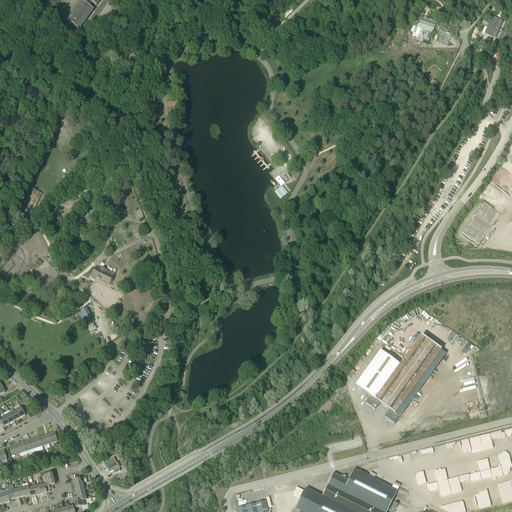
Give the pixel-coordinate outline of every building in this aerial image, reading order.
[(94,10),(89,7),(81,1),(66,22),(79,31),(94,10)] [(493,17),(492,17),(491,18),(489,23),(488,25),(484,34),(486,35),(492,37),(495,39),(499,29),(503,21),(493,17)] [(418,28),(421,29),(429,32),(431,33),(434,25),(421,20),(418,28)] [(421,29),(416,41),(421,42),(423,40),(425,41),(429,42),(430,39),(427,38),(429,32),(421,29)] [(443,34),(440,42),(448,44),(450,37),(443,34)] [(281,175),(277,177),(280,186),(291,181),(288,173),(282,176),(281,175)] [(281,199),(287,193),(282,186),(275,192),(281,199)] [(36,264),(30,269),(33,272),(42,264),(40,261),(39,261),(36,264)] [(100,270),(96,268),(91,277),(109,286),(114,276),(105,272),(105,271),(101,269),(100,270)] [(94,322),(86,307),(78,312),(86,326),(94,322)] [(400,365),(384,354),(380,351),(355,386),(370,397),(365,404),(375,411),(380,404),(389,411),(385,418),(394,425),(399,418),(395,415),(409,395),(413,398),(420,387),(416,385),(441,350),(421,336),(400,365)] [(480,370),(492,368),(490,359),(479,360),(480,370)] [(496,362),(506,411),(511,409),(511,370),(510,359),(496,362)] [(15,411),(20,419),(25,416),(21,408),(15,411)] [(14,422),(20,419),(15,411),(11,413),(10,414),(14,422)] [(9,425),(14,422),(10,414),(5,417),(9,425)] [(4,427),(9,425),(5,417),(0,419),(0,420),(2,425),(4,427)] [(499,446),(505,445),(502,432),(492,434),(493,437),(495,436),(496,439),(499,439),(499,441),(502,440),(502,443),(499,443),(499,446)] [(54,433),(47,435),(50,444),(57,442),(57,440),(55,434),(54,433)] [(50,444),(47,435),(39,437),(42,447),(50,444)] [(34,449),(42,447),(39,437),(31,440),(34,449)] [(31,450),(34,449),(31,440),(24,442),(27,451),(31,450)] [(19,454),(27,451),(24,442),(16,445),(19,454)] [(11,456),(19,454),(16,445),(9,447),(11,456)] [(511,474),(511,466),(509,452),(499,454),(504,476),(511,474)] [(114,458),(104,463),(105,467),(106,466),(109,473),(113,471),(115,474),(121,471),(119,468),(120,467),(117,462),(116,462),(114,458)] [(478,461),(467,463),(470,473),(480,471),(478,461)] [(381,482),(360,472),(354,469),(348,481),(333,473),(322,496),(306,488),(295,510),(300,511),(386,511),(400,486),(394,483),(392,488),(381,482)] [(50,492),(50,490),(53,489),(52,485),(55,485),(52,474),(44,476),(45,479),(43,480),(45,485),(47,493),(50,492)] [(9,500),(14,499),(12,491),(12,489),(11,486),(9,487),(10,487),(6,488),(6,490),(7,490),(8,494),(9,500)] [(481,508),(511,502),(511,486),(488,491),(489,498),(480,500),(481,508)] [(86,499),(78,502),(74,502),(76,508),(88,505),(86,500),(86,499)] [(268,511),(267,506),(265,502),(236,509),(236,511),(268,511)]
